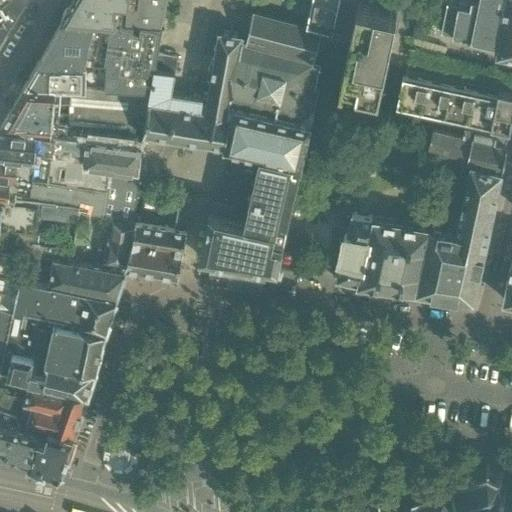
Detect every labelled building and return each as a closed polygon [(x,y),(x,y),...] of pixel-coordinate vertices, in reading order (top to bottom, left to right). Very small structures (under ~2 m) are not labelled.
[(0,0),(0,7),(11,23),(25,0),(0,0)] [(62,18),(161,26),(162,21),(166,21),(170,5),(107,0),(72,0),(71,3),(68,4),(64,11),(65,14),(62,18)] [(311,0),(306,23),(328,27),(332,28),(338,1),(334,0),(311,0)] [(357,0),(339,82),(379,91),(391,33),(396,9),(375,4),(357,0)] [(511,0),(478,0),(478,1),(473,0),(471,0),(470,7),(447,3),(441,33),(494,44),(494,48),(495,50),(496,50),(496,52),(511,55),(511,0)] [(0,41),(4,36),(11,23),(0,7),(0,41)] [(247,28),(223,144),(223,145),(261,153),(255,178),(249,177),(247,177),(245,177),(244,178),(242,179),(241,180),(240,181),(239,183),(239,185),(239,186),(239,188),(239,190),(240,191),(241,192),(243,193),(244,194),(251,196),(245,219),(209,211),(201,254),(200,254),(200,256),(212,258),(212,261),(215,261),(225,262),(225,263),(227,263),(237,264),(237,265),(240,265),(240,264),(249,266),(249,267),(252,267),(252,266),(262,268),(265,269),(265,266),(277,268),(308,138),(320,85),(320,84),(316,83),(328,29),(328,27),(306,23),(253,9),(251,8),(247,28)] [(155,67),(157,52),(161,26),(62,18),(53,34),(72,44),(77,37),(112,41),(116,63),(155,67)] [(209,141),(223,144),(247,28),(238,27),(238,31),(219,28),(208,93),(203,92),(203,96),(171,91),(177,55),(157,52),(155,67),(152,91),(150,100),(145,132),(197,140),(198,140),(208,142),(209,142),(209,141)] [(38,61),(87,62),(107,62),(116,63),(112,41),(77,37),(72,44),(53,34),(38,61)] [(38,61),(23,86),(86,88),(87,62),(38,61)] [(105,89),(152,91),(155,67),(116,63),(107,62),(105,89)] [(413,123),(416,123),(427,72),(404,67),(396,106),(409,109),(408,111),(408,112),(408,114),(408,116),(409,118),(410,119),(411,121),(412,122),(413,123)] [(416,123),(432,128),(438,129),(450,77),(427,72),(416,123)] [(450,77),(438,129),(463,134),(466,125),(464,125),(465,117),(473,82),(450,77)] [(473,82),(465,117),(487,122),(495,87),(473,82)] [(145,132),(150,100),(152,91),(105,89),(86,88),(23,86),(2,121),(0,124),(0,127),(143,145),(145,132)] [(511,90),(495,87),(487,122),(510,127),(511,117),(511,90)] [(427,150),(462,158),(501,169),(501,167),(502,167),(505,152),(507,144),(506,144),(507,137),(508,137),(508,135),(466,125),(463,134),(438,129),(432,128),(427,150)] [(133,219),(134,212),(136,194),(137,194),(138,191),(137,190),(143,145),(0,127),(0,152),(35,158),(34,173),(46,175),(46,181),(109,189),(105,211),(110,212),(109,216),(133,219)] [(0,174),(46,181),(46,175),(34,173),(35,158),(0,152),(0,174)] [(429,224),(413,288),(455,294),(473,297),(479,273),(501,169),(462,158),(459,172),(468,174),(464,193),(453,191),(447,218),(454,219),(452,228),(429,224)] [(0,197),(41,204),(78,209),(78,206),(105,211),(109,189),(46,181),(0,174),(0,197)] [(124,269),(126,269),(127,265),(179,274),(183,253),(185,241),(188,226),(192,198),(180,196),(180,197),(179,197),(179,200),(180,200),(179,207),(178,207),(178,209),(177,215),(177,217),(176,224),(175,226),(164,224),(142,220),(136,219),(124,269)] [(6,224),(37,228),(39,217),(41,204),(0,197),(0,225),(6,226),(6,224)] [(39,217),(76,222),(78,209),(41,204),(39,217)] [(431,215),(440,218),(443,206),(434,204),(431,215)] [(389,284),(413,288),(429,224),(373,215),(353,211),(351,221),(348,230),(345,230),(339,256),(341,256),(338,271),(342,277),(357,280),(389,284)] [(101,265),(124,269),(136,219),(142,220),(143,214),(134,212),(133,219),(109,216),(101,265)] [(0,250),(12,253),(53,257),(65,258),(66,254),(72,255),(73,248),(37,243),(39,232),(37,231),(37,228),(6,224),(6,226),(0,225),(0,250)] [(0,275),(7,277),(12,253),(0,250),(0,275)] [(48,284),(116,298),(126,269),(124,269),(101,265),(98,264),(99,262),(94,262),(93,263),(65,258),(53,257),(48,284)] [(511,258),(503,298),(511,299),(511,258)] [(7,277),(0,275),(0,307),(8,309),(0,348),(0,371),(16,375),(15,379),(29,383),(87,395),(96,370),(97,368),(96,368),(98,359),(99,359),(103,342),(102,341),(105,331),(106,331),(113,308),(116,298),(48,284),(19,278),(19,279),(7,277)] [(0,347),(0,348),(8,309),(0,307),(0,347)] [(0,407),(20,415),(42,422),(74,432),(75,432),(87,395),(29,383),(24,398),(4,391),(0,393),(0,407)] [(0,453),(5,455),(20,415),(0,407),(0,453)] [(5,455),(28,462),(42,422),(20,415),(5,455)] [(42,422),(28,462),(54,469),(55,470),(63,465),(63,464),(64,463),(67,452),(68,452),(69,450),(68,449),(71,441),(72,442),(73,439),(72,439),(74,432),(42,422)] [(126,447),(117,445),(110,451),(108,459),(114,467),(123,468),(128,464),(130,463),(131,454),(126,447)] [(149,461),(148,470),(153,476),(162,478),(169,474),(171,464),(165,457),(156,456),(149,461)] [(511,511),(511,491),(507,493),(507,487),(503,486),(500,476),(503,474),(501,471),(497,473),(489,469),(489,465),(485,464),(485,469),(475,472),(474,467),(470,468),(471,473),(455,478),(453,473),(449,475),(450,480),(415,490),(414,487),(379,498),(377,493),(362,498),(366,511),(511,511)] [(366,511),(362,498),(314,511),(366,511)]
